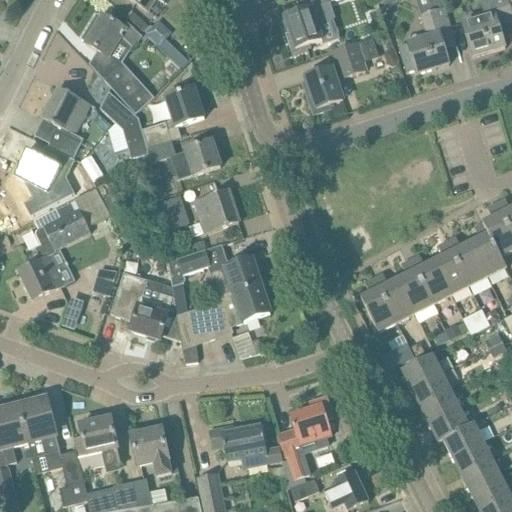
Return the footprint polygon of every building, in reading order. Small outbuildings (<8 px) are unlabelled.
[(167,0),(128,0),(147,13),(155,0),(156,0),(165,5),(167,0)] [(305,0),(309,11),(285,20),(290,34),(285,36),(292,57),(312,50),(311,47),(323,43),(318,27),(335,21),(330,5),(343,0),(305,0)] [(449,67),(439,33),(451,29),(441,0),(430,0),(434,13),(421,17),(428,40),(398,50),(406,76),(416,73),(417,77),(449,67)] [(463,25),(467,41),(473,60),(506,50),(499,27),(511,22),(511,16),(507,0),(498,0),(482,5),(486,18),(463,25)] [(82,42),(87,45),(86,46),(108,60),(121,41),(133,51),(138,45),(143,50),(151,42),(144,35),(141,37),(127,25),(122,30),(103,18),(96,29),(91,26),(82,42)] [(182,70),(183,69),(189,63),(152,26),(145,34),(182,70)] [(336,83),(366,73),(363,65),(375,61),(380,59),(373,40),(369,41),(333,54),(338,69),(306,80),(310,93),(306,94),(314,118),(332,112),(335,120),(347,116),(343,103),(336,83)] [(122,63),(103,81),(126,105),(137,117),(155,99),(145,87),(122,63)] [(151,129),(143,132),(149,152),(172,145),(168,132),(175,130),(176,130),(204,121),(200,108),(207,106),(202,90),(195,92),(166,102),(173,122),(165,125),(151,130),(151,129)] [(43,122),(61,131),(74,137),(89,106),(59,91),(43,122)] [(143,132),(138,118),(137,119),(109,94),(100,111),(124,133),(132,161),(150,156),(149,152),(143,132)] [(56,133),(49,149),(74,162),(82,146),(56,133)] [(172,145),(149,152),(150,156),(153,165),(157,164),(167,161),(173,180),(178,178),(179,183),(192,178),(192,179),(221,170),(212,143),(185,152),(186,154),(176,158),(172,145)] [(25,158),(14,179),(29,186),(36,200),(24,206),(31,220),(75,197),(67,181),(70,174),(75,163),(46,148),(41,159),(28,152),(25,158)] [(98,191),(75,202),(80,212),(88,230),(111,219),(98,191)] [(228,193),(209,199),(195,204),(206,236),(239,225),(228,193)] [(38,221),(34,223),(39,232),(38,233),(36,237),(41,248),(36,251),(41,262),(50,257),(57,254),(56,253),(60,252),(91,237),(88,230),(80,212),(75,202),(56,211),(38,221)] [(506,202),(497,206),(511,236),(511,212),(506,202)] [(493,222),(484,226),(501,260),(502,260),(511,254),(511,236),(497,206),(487,211),(493,222)] [(480,242),(471,246),(488,280),(507,270),(502,260),(501,260),(484,226),(475,231),(480,242)] [(457,240),(447,245),(470,289),(488,280),(471,246),(462,251),(457,240)] [(444,260),(435,265),(452,299),(470,289),(447,245),(438,249),(444,260)] [(41,262),(19,272),(34,303),(65,288),(75,284),(60,252),(56,253),(57,254),(50,257),(41,262)] [(206,255),(169,267),(173,289),(184,286),(184,285),(186,282),(185,280),(212,271),(206,255)] [(420,258),(411,263),(434,308),(452,299),(435,265),(426,269),(420,258)] [(211,277),(220,304),(261,290),(252,262),(226,270),(226,272),(211,277)] [(407,279),(398,283),(415,317),(434,308),(411,263),(402,268),(407,279)] [(134,324),(142,298),(147,283),(124,276),(111,317),(134,324)] [(384,277),(375,281),(397,326),(415,317),(398,283),(389,288),(384,277)] [(397,326),(375,281),(365,286),(371,297),(361,302),(378,336),(397,326)] [(220,304),(177,318),(177,319),(181,344),(183,352),(196,347),(216,341),(214,335),(244,325),(244,326),(270,317),(261,290),(220,304)] [(134,324),(131,334),(161,343),(162,338),(181,344),(177,319),(167,316),(172,300),(160,297),(158,303),(142,298),(134,324)] [(497,312),(484,318),(490,328),(502,322),(497,312)] [(464,322),(472,337),(490,328),(484,318),(482,313),(464,322)] [(458,327),(446,333),(450,342),(462,336),(458,327)] [(438,347),(450,342),(446,333),(434,338),(438,347)] [(500,336),(486,343),(490,352),(503,345),(505,344),(500,336)] [(382,360),(389,374),(416,360),(410,349),(404,338),(392,344),(397,352),(382,360)] [(420,344),(410,349),(416,360),(426,354),(420,344)] [(494,360),(507,354),(503,345),(490,352),(494,360)] [(196,347),(183,352),(185,366),(199,363),(196,347)] [(402,373),(411,391),(442,376),(433,357),(402,373)] [(508,388),(511,385),(511,363),(494,372),(499,382),(504,380),(508,388)] [(411,391),(420,410),(451,394),(442,376),(411,391)] [(420,410),(430,428),(460,412),(451,394),(420,410)] [(32,462),(61,454),(47,400),(19,408),(29,447),(32,462)] [(295,432),(277,438),(285,461),(287,460),(290,468),(284,470),(286,480),(286,492),(290,491),(306,485),(304,479),(312,477),(305,457),(330,449),(327,440),(333,438),(330,431),(331,431),(328,422),(334,420),(327,400),(309,405),(311,411),(290,418),(295,432)] [(29,447),(19,408),(0,412),(0,450),(5,469),(17,466),(13,451),(29,447)] [(439,446),(444,443),(475,428),(475,426),(469,429),(460,412),(430,428),(439,446)] [(111,420),(80,427),(82,438),(84,446),(86,456),(87,459),(102,455),(105,469),(107,475),(121,472),(119,466),(121,465),(115,439),(111,420)] [(213,453),(225,451),(226,455),(228,465),(243,462),(245,472),(261,469),(267,468),(283,465),(281,451),(267,453),(262,428),(234,434),(234,430),(209,435),(213,453)] [(444,443),(453,461),(484,445),(475,428),(444,443)] [(170,465),(162,431),(131,438),(139,470),(154,467),(158,481),(172,477),(172,476),(179,475),(177,463),(170,465)] [(82,438),(75,440),(79,457),(86,456),(84,446),(82,438)] [(453,461),(462,479),(493,463),(484,445),(453,461)] [(88,504),(89,504),(87,496),(77,455),(61,459),(69,489),(60,491),(64,510),(88,504)] [(462,479),(471,497),(502,481),(493,463),(462,479)] [(0,474),(0,502),(1,505),(16,501),(9,472),(0,474)] [(325,494),(324,495),(332,511),(352,511),(369,504),(355,474),(335,484),(337,489),(325,494)] [(198,481),(203,511),(224,511),(218,477),(198,481)] [(471,497),(478,511),(485,511),(511,499),(502,481),(471,497)] [(301,502),(319,495),(315,482),(306,485),(290,491),(295,504),(301,502)] [(134,486),(139,510),(153,507),(147,483),(134,486)] [(113,491),(87,496),(89,504),(88,504),(89,511),(126,511),(139,510),(134,486),(134,484),(113,490),(113,491)] [(202,511),(199,499),(153,507),(139,510),(126,511),(202,511)] [(511,511),(511,500),(511,499),(485,511),(511,511)]
